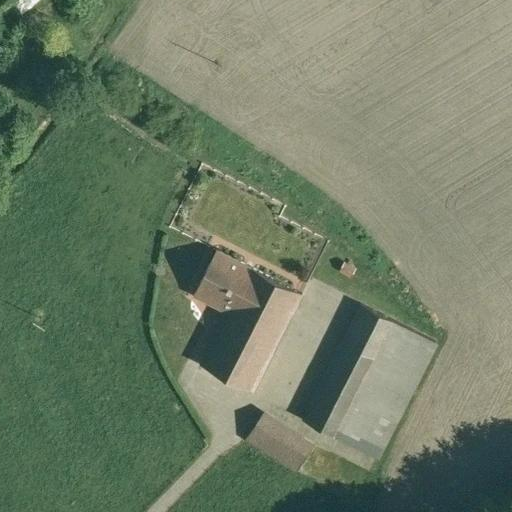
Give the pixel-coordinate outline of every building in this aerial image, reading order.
[(217,249),(195,293),(229,311),(252,267),(217,249)] [(356,269),(345,263),(340,270),(352,276),(356,269)] [(303,293),(252,267),(229,311),(202,364),(203,364),(212,369),(253,390),(303,293)] [(336,356),(304,419),(377,457),(436,341),(363,304),(341,347),(336,356)] [(341,347),(329,341),(325,351),(336,356),(341,347)] [(203,364),(197,376),(206,381),(212,369),(203,364)] [(314,445),(263,413),(247,438),(297,470),(314,445)]
